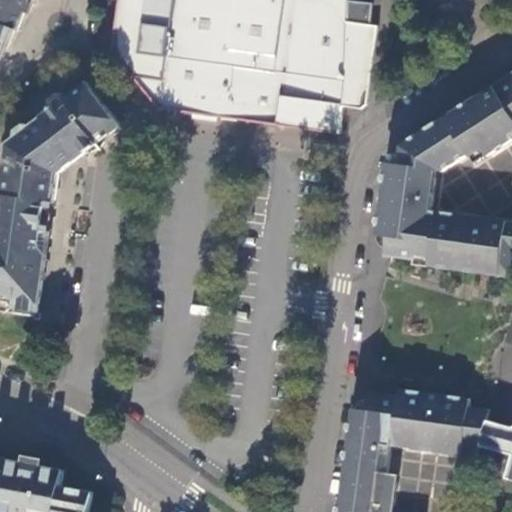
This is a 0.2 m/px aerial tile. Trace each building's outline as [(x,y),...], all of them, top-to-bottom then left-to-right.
[(0,0),(0,56),(1,57),(13,29),(23,33),(36,0),(0,0)] [(366,110),(377,27),(372,24),(375,5),(348,2),(347,0),(120,0),(113,50),(137,79),(136,81),(160,110),(339,134),(343,107),(366,110)] [(0,194),(2,195),(9,145),(89,83),(73,63),(0,118),(0,194)] [(398,165),(387,163),(376,236),(386,237),(385,249),(385,255),(414,260),(414,264),(511,277),(511,221),(432,210),(415,208),(421,169),(437,171),(443,172),(470,155),(476,164),(511,140),(511,73),(488,88),(486,90),(402,146),(398,165)] [(90,151),(123,127),(89,83),(9,145),(2,195),(56,203),(62,173),(90,151)] [(432,210),(437,171),(421,169),(415,208),(432,210)] [(0,210),(0,238),(51,245),(54,223),(56,203),(2,195),(0,210)] [(51,245),(0,238),(0,310),(40,317),(42,304),(51,245)] [(395,445),(476,455),(479,442),(486,418),(489,408),(469,405),(470,397),(400,388),(398,395),(368,391),(367,396),(366,410),(362,409),(348,511),(395,511),(401,473),(390,471),(395,445)] [(348,511),(362,409),(353,408),(337,511),(348,511)] [(511,425),(502,423),(486,418),(479,442),(496,447),(511,452),(511,425)] [(57,505),(60,492),(63,474),(43,471),(28,468),(7,463),(0,461),(0,511),(88,511),(89,511),(57,505)] [(91,498),(60,492),(57,505),(89,511),(91,498)]
